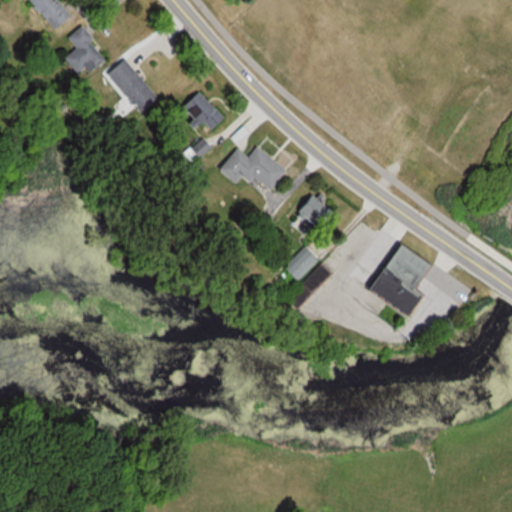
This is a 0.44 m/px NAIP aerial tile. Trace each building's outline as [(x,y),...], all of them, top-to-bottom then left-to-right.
[(33,0),(56,29),(75,14),(64,0),(33,0)] [(70,35),(79,49),(70,55),(83,75),(109,58),(87,24),(70,35)] [(110,75),(146,111),(163,94),(127,58),(110,75)] [(206,135),(227,118),(204,89),(183,106),(206,135)] [(195,147),(203,156),(216,144),(208,135),(195,147)] [(241,147),(224,168),(241,181),(249,171),(273,190),(290,168),(261,145),(253,156),(241,147)] [(378,289),(419,314),(432,293),(423,287),(439,262),(408,242),(378,289)] [(321,256),(307,243),(285,267),(299,280),(321,256)] [(334,270),(324,262),(292,296),(301,304),(334,270)]
